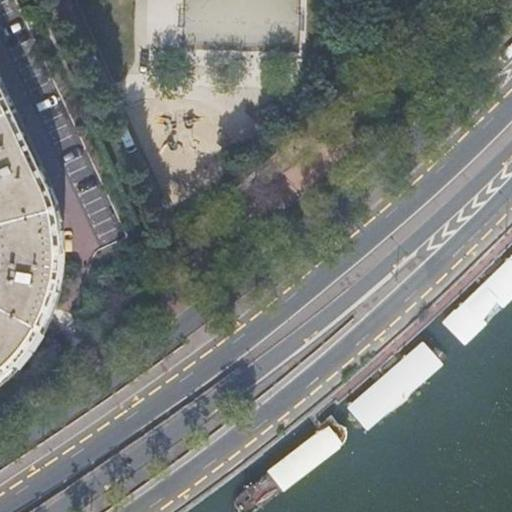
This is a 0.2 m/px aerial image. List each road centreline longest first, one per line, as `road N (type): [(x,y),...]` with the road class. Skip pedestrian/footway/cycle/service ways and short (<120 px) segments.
road 1 (primary): [(511,98),(316,277),(199,370),(0,505)]
road 2 (primary): [(511,47),(350,197),(192,318),(0,446)]
road 3 (primary): [(55,511),(303,334),(511,146)]
road 4 (primary): [(136,511),(376,323),(511,190)]
